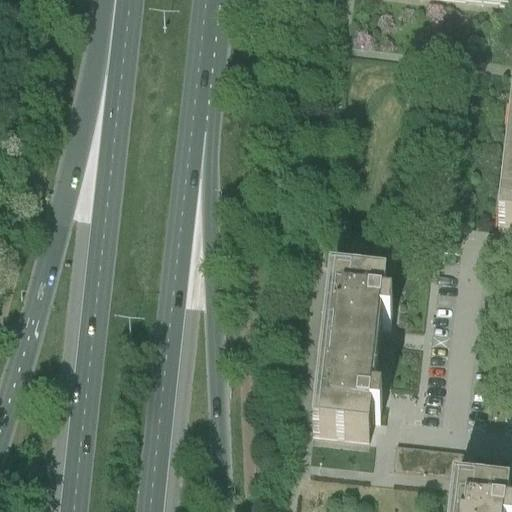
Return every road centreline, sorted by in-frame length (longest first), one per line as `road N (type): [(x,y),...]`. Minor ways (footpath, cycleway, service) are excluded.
road 1 (primary): [(127,0),(70,511)]
road 2 (primary): [(151,511),(198,64)]
road 3 (primary): [(218,511),(198,64)]
road 4 (primary): [(109,0),(0,417)]
